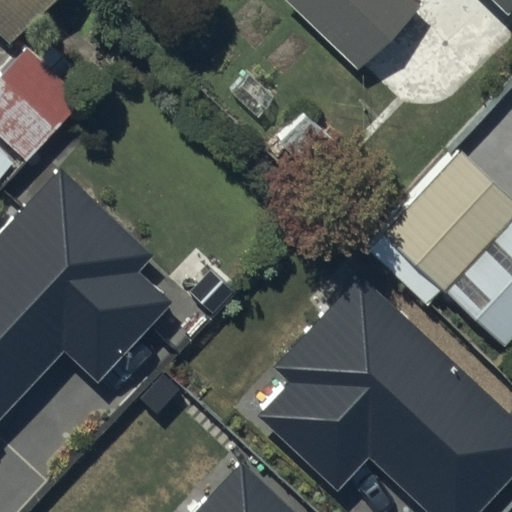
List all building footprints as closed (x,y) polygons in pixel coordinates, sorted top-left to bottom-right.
[(0,0),(0,28),(7,34),(38,0),(0,0)] [(411,0),(290,0),(352,61),(413,1),(411,0)] [(0,131),(25,153),(80,88),(62,72),(75,55),(54,38),(41,53),(24,38),(0,66),(0,131)] [(511,209),(511,206),(511,190),(452,138),(377,225),(381,228),(364,247),(425,300),(440,283),(503,338),(511,328),(511,209)] [(0,222),(0,408),(59,346),(92,377),(167,298),(131,265),(147,248),(57,163),(0,222)] [(363,449),(430,511),(466,511),(511,463),(511,415),(355,270),(270,361),(286,376),(253,411),(332,483),(363,449)] [(187,511),(297,511),(240,457),(187,511)]
